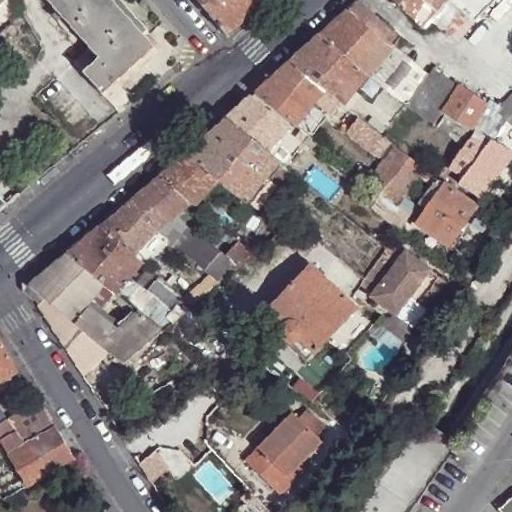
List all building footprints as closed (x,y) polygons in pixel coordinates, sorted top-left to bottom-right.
[(128,72),(143,58),(144,40),(109,0),(43,0),(55,12),(50,16),(63,31),(68,27),(87,49),(97,59),(81,73),(100,96),(128,72)] [(194,0),(226,38),(263,3),(260,0),(194,0)] [(357,0),(356,0),(345,11),(390,49),(393,46),(400,39),(357,0)] [(389,0),(419,28),(443,0),(389,0)] [(484,0),(456,0),(475,16),(487,2),(484,0)] [(345,11),(319,35),(367,75),(390,93),(408,106),(421,87),(422,83),(423,79),(422,75),(421,70),(411,61),(403,54),(393,46),(390,49),(345,11)] [(319,35),(289,62),(323,90),(330,95),(341,104),(367,75),(319,35)] [(400,39),(393,46),(403,54),(410,47),(400,39)] [(97,59),(87,49),(71,62),(81,73),(97,59)] [(289,62),(255,93),(295,125),(316,99),(322,105),(341,120),(350,111),(341,104),(330,95),(323,90),(289,62)] [(432,70),(428,75),(421,86),(421,87),(431,94),(444,77),(432,70)] [(341,104),(350,111),(363,122),(365,124),(380,104),(390,93),(367,75),(341,104)] [(444,77),(431,94),(427,99),(442,111),(458,87),(444,77)] [(442,111),(456,122),(470,130),(486,104),(481,100),(459,86),(458,87),(442,111)] [(431,94),(421,87),(408,106),(417,113),(436,128),(446,135),(456,122),(442,111),(427,99),(431,94)] [(511,92),(501,104),(501,110),(501,115),(505,123),(502,128),(508,135),(511,131),(511,92)] [(250,97),(225,119),(267,154),(276,161),(296,137),(288,130),(289,129),(250,97)] [(486,104),(470,130),(474,134),(490,142),(502,128),(505,123),(501,115),(501,110),(483,98),(481,100),(486,104)] [(380,104),(365,124),(383,138),(386,141),(401,121),(380,104)] [(407,126),(428,140),(436,128),(417,113),(407,126)] [(225,119),(186,156),(217,181),(226,188),(231,192),(244,202),(246,200),(266,176),(277,162),(276,161),(267,154),(225,119)] [(380,164),(366,182),(394,205),(401,197),(421,170),(412,162),(395,148),(386,141),(383,138),(365,124),(363,122),(348,138),(380,164)] [(428,140),(412,162),(421,170),(434,180),(439,172),(470,130),(456,122),(446,135),(436,128),(428,140)] [(511,138),(508,135),(502,128),(490,142),(484,152),(471,168),(490,184),(511,155),(511,138)] [(490,142),(474,134),(468,141),(484,152),(490,142)] [(320,145),(315,141),(311,145),(316,149),(320,145)] [(471,168),(484,152),(468,141),(447,169),(463,179),(471,168)] [(186,156),(163,174),(192,199),(195,202),(217,181),(186,156)] [(294,175),(286,170),(283,174),(290,180),(294,175)] [(163,174),(126,205),(157,230),(165,223),(173,216),(179,210),(186,205),(192,199),(163,174)] [(266,176),(246,200),(258,209),(277,185),(266,176)] [(442,185),(415,224),(446,246),(473,207),(442,185)] [(231,192),(226,188),(222,193),(226,197),(231,192)] [(401,197),(394,205),(407,216),(413,208),(401,197)] [(269,223),(244,202),(234,215),(261,237),(271,224),(269,223)] [(126,205),(99,227),(134,257),(142,248),(147,242),(157,230),(126,205)] [(384,217),(398,229),(400,226),(407,216),(394,205),(384,217)] [(463,222),(477,235),(491,220),(476,207),(463,222)] [(183,215),(179,210),(173,216),(178,219),(183,215)] [(269,223),(271,224),(279,231),(291,221),(292,220),(280,210),(269,223)] [(172,243),(211,275),(219,281),(238,266),(227,257),(178,219),(173,216),(165,223),(180,235),(172,243)] [(165,223),(157,230),(168,240),(172,243),(180,235),(165,223)] [(243,223),(233,234),(239,241),(253,253),(266,243),(243,223)] [(99,227),(67,254),(104,284),(113,291),(114,293),(129,277),(142,263),(134,257),(99,227)] [(168,240),(157,230),(147,242),(158,251),(168,240)] [(227,257),(238,266),(253,253),(239,241),(235,247),(227,257)] [(142,248),(134,257),(142,263),(146,268),(154,259),(142,248)] [(402,252),(367,297),(392,317),(407,298),(423,311),(445,285),(402,252)] [(104,284),(67,254),(28,286),(44,300),(73,324),(89,303),(104,284)] [(146,268),(142,263),(129,277),(114,293),(134,309),(139,313),(161,332),(191,306),(183,299),(167,285),(152,272),(149,270),(146,268)] [(283,325),(312,354),(327,338),(338,327),(354,309),(346,302),(308,265),(266,309),(283,325)] [(158,266),(152,272),(167,285),(174,278),(158,266)] [(211,275),(183,299),(191,306),(219,281),(211,275)] [(113,291),(104,284),(89,303),(98,311),(113,291)] [(73,324),(44,300),(38,306),(60,341),(64,335),(73,324)] [(79,329),(97,344),(115,330),(112,326),(114,325),(98,311),(89,303),(73,324),(79,329)] [(117,331),(139,313),(134,309),(114,325),(112,326),(115,330),(117,331)] [(497,315),(488,309),(481,320),(489,326),(497,315)] [(122,365),(161,332),(139,313),(117,331),(115,330),(97,344),(122,365)] [(79,329),(73,324),(64,335),(70,341),(79,329)] [(305,362),(312,354),(283,325),(280,330),(280,337),(305,362)] [(0,380),(16,372),(0,343),(0,380)] [(214,377),(201,367),(198,371),(191,379),(199,386),(214,377)] [(4,422),(0,425),(0,433),(4,440),(29,483),(72,456),(41,402),(4,422)] [(306,409),(297,419),(302,424),(315,436),(324,427),(307,409),(306,409)] [(279,495),(291,482),(286,477),(302,460),(320,441),(315,436),(302,424),(297,419),(291,413),(244,462),(277,494),(279,495)] [(286,477),(291,482),(307,465),(302,460),(286,477)] [(503,511),(511,511),(511,502),(502,511),(503,511)]
